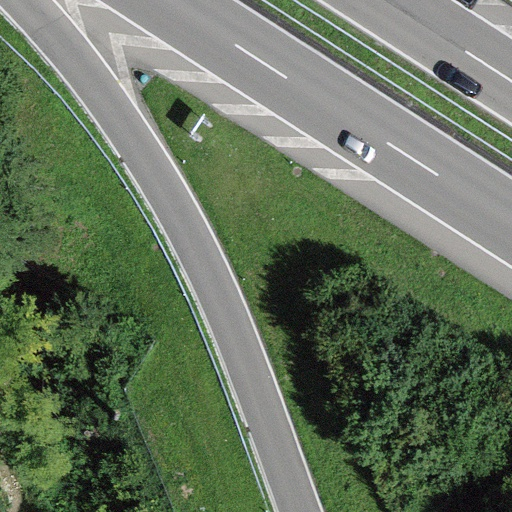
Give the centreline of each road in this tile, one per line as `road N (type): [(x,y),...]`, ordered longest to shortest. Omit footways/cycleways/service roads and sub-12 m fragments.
road 1 (motorway): [(27,0),(121,122),(192,237),(302,511)]
road 2 (motorway): [(165,0),(511,222)]
road 3 (motorway): [(511,78),(388,0)]
